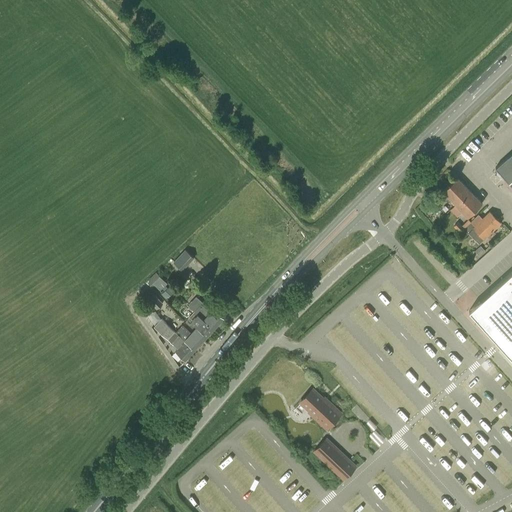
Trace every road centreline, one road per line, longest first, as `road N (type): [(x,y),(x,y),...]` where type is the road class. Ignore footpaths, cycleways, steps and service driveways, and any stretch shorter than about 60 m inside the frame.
road 1 (primary): [(89,511),(359,206)]
road 2 (unclassified): [(125,511),(279,332),(384,234)]
road 3 (primary): [(359,206),(511,59)]
road 4 (unclassified): [(384,234),(446,152),(511,88)]
